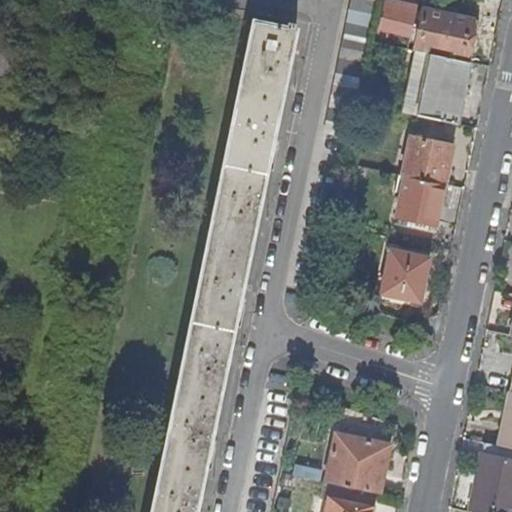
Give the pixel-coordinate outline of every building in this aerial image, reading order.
[(350,139),(378,0),(352,0),(324,133),(350,139)] [(410,38),(417,7),(388,0),(385,0),(379,30),(410,38)] [(416,51),(430,54),(469,62),(480,14),(427,2),(416,51)] [(295,31),(297,25),(288,23),(286,29),(255,22),(152,511),(196,511),(297,31),(295,31)] [(0,43),(0,68),(16,70),(18,44),(0,43)] [(469,62),(430,54),(419,107),(417,115),(456,124),(469,62)] [(403,176),(406,177),(444,185),(445,185),(453,146),(412,136),(403,176)] [(444,185),(406,177),(398,218),(436,226),(444,185)] [(420,302),(429,258),(391,250),(382,294),(420,302)] [(507,414),(501,447),(511,448),(511,392),(507,392),(502,413),(507,414)] [(337,433),(327,482),(380,494),(385,470),(380,469),(385,444),(337,433)] [(479,511),(511,511),(511,448),(501,447),(484,443),(482,455),(481,455),(470,510),(479,511)] [(391,445),(385,444),(380,469),(385,470),(391,445)] [(327,511),(371,511),(373,507),(331,499),(327,511)]
